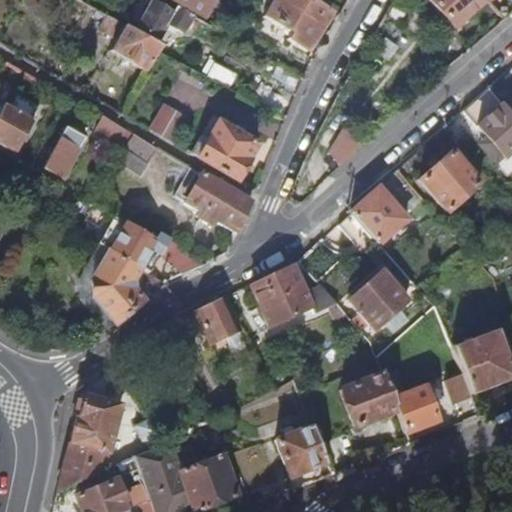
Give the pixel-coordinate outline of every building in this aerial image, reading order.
[(173,0),(203,18),(214,0),(173,0)] [(308,53),(331,13),(308,0),(276,0),(265,20),(290,35),(287,42),(308,53)] [(483,0),(427,0),(452,28),(483,0)] [(209,38),(214,30),(176,8),(174,12),(154,2),(139,27),(159,38),(167,24),(183,34),(188,26),(209,38)] [(145,74),(156,54),(160,48),(99,13),(95,19),(103,24),(99,30),(116,40),(108,52),(145,74)] [(389,61),(396,46),(381,39),(374,54),(389,61)] [(199,76),(230,86),(235,73),(203,62),(199,76)] [(511,114),(489,90),(464,112),(506,159),(511,153),(511,114)] [(0,104),(0,135),(18,146),(38,110),(16,96),(9,110),(0,104)] [(147,130),(170,144),(183,123),(159,109),(147,130)] [(195,157),(236,180),(256,145),(215,122),(195,157)] [(135,147),(140,138),(112,123),(107,130),(135,147)] [(60,133),(40,167),(59,179),(80,143),(60,133)] [(334,133),(325,159),(346,166),(355,140),(334,133)] [(145,181),(165,153),(140,138),(135,147),(122,165),(145,181)] [(419,181),(447,214),(482,184),(452,151),(419,181)] [(183,204),(199,173),(188,167),(173,197),(183,204)] [(215,222),(235,235),(249,204),(199,173),(183,204),(199,213),(195,218),(212,227),(215,222)] [(377,188),(349,214),(377,246),(405,221),(378,189),(377,188)] [(95,204),(105,208),(114,197),(105,190),(95,204)] [(21,205),(38,214),(44,201),(28,191),(21,205)] [(182,276),(205,265),(159,236),(154,245),(124,228),(113,245),(79,226),(75,235),(99,249),(108,254),(140,271),(149,254),(182,276)] [(92,281),(108,254),(99,249),(83,279),(86,310),(105,334),(115,326),(96,301),(92,281)] [(131,286),(140,271),(108,254),(92,281),(96,301),(115,326),(143,302),(131,286)] [(290,265),(249,286),(270,327),(310,307),(315,314),(335,305),(318,286),(304,293),(290,265)] [(143,302),(165,285),(140,271),(131,286),(143,302)] [(349,304),(374,333),(406,304),(380,273),(349,304)] [(224,298),(194,313),(210,345),(240,330),(224,298)] [(439,343),(447,340),(441,327),(434,330),(439,343)] [(164,369),(182,360),(168,329),(151,342),(164,369)] [(450,348),(467,395),(511,379),(496,333),(450,348)] [(87,387),(60,492),(101,472),(106,452),(111,452),(123,405),(102,399),(107,382),(103,375),(87,387)] [(393,411),(389,400),(380,375),(338,390),(352,427),(393,411)] [(393,411),(403,434),(434,420),(421,388),(389,400),(393,411)] [(143,452),(157,445),(145,422),(132,430),(143,452)] [(288,478),(325,464),(309,425),(273,440),(288,478)] [(147,503),(151,511),(194,511),(237,495),(221,455),(178,472),(168,446),(129,459),(147,503)] [(75,496),(81,511),(124,511),(126,511),(114,480),(75,496)] [(135,507),(136,511),(151,511),(147,503),(135,507)]
